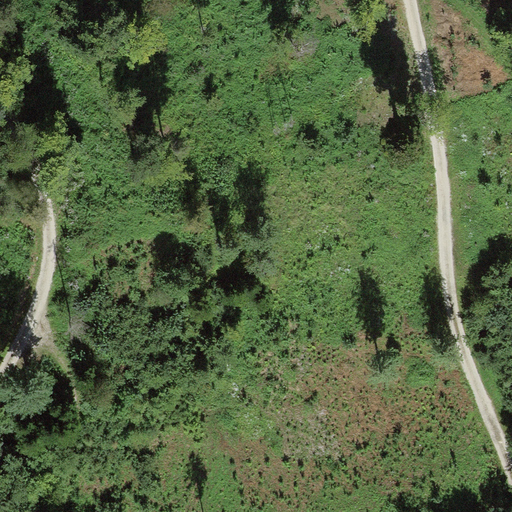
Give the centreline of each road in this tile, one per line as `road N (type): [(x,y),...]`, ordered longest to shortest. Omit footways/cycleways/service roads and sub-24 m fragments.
road 1 (track): [(411,0),(434,101),(457,342),(511,472)]
road 2 (track): [(35,322),(50,259),(47,198),(0,96)]
